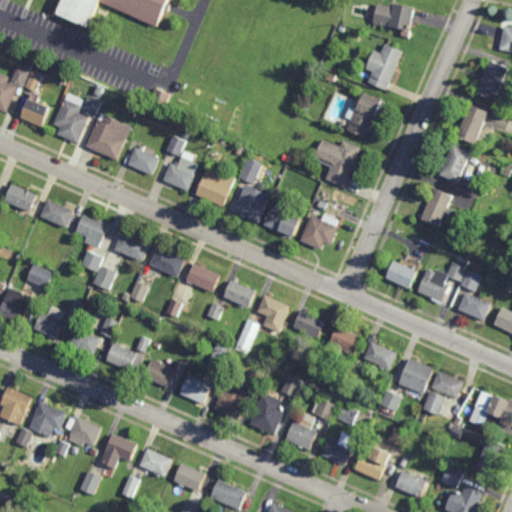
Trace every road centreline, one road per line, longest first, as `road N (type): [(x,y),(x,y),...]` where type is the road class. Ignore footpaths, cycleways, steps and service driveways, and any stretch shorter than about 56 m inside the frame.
road 1 (residential): [(511,365),(0,142)]
road 2 (residential): [(372,511),(0,347)]
road 3 (residential): [(473,0),(347,293)]
